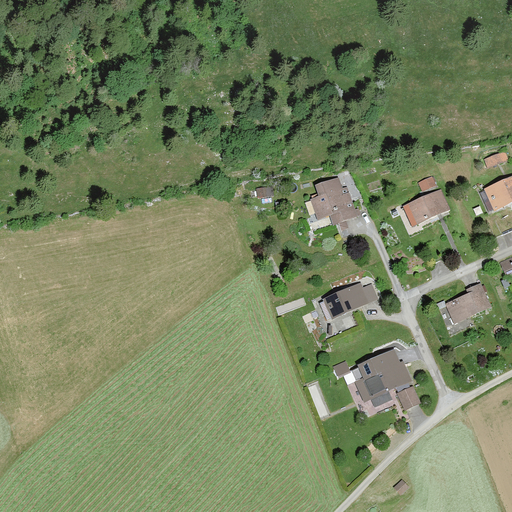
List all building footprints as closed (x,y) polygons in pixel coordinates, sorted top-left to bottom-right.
[(489,168),(510,160),(506,151),(485,158),(489,168)] [(423,191),(439,185),(435,175),(419,181),(423,191)] [(511,179),(480,194),(488,212),(511,202),(511,203),(511,179)] [(341,192),(338,182),(318,189),(321,200),(313,202),(319,220),(332,216),(335,225),(356,218),(346,191),(341,192)] [(272,186),(265,187),(265,196),(273,196),(272,186)] [(448,211),(440,192),(405,207),(413,226),(440,215),(448,211)] [(511,210),(487,222),(494,239),(511,231),(511,210)] [(511,271),(511,262),(503,267),(506,274),(511,271)] [(362,289),(360,285),(319,304),(326,321),(368,303),(362,289)] [(371,285),(362,289),(368,303),(377,299),(371,285)] [(473,294),(447,305),(455,323),(489,308),(479,286),(471,290),(473,294)] [(399,366),(393,353),(351,371),(365,402),(371,399),(374,408),(392,400),(388,391),(396,388),(398,392),(410,387),(408,382),(409,381),(402,364),(399,366)] [(412,388),(399,395),(405,409),(419,403),(412,388)] [(403,480),(396,488),(403,493),(410,485),(403,480)]
